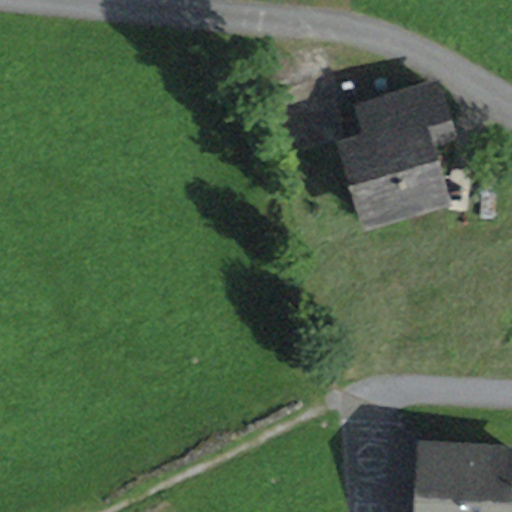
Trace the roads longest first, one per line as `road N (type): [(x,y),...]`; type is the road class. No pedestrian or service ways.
road 1 (residential): [(30,0),(356,36),(511,102)]
road 2 (residential): [(511,395),(378,386),(349,394)]
